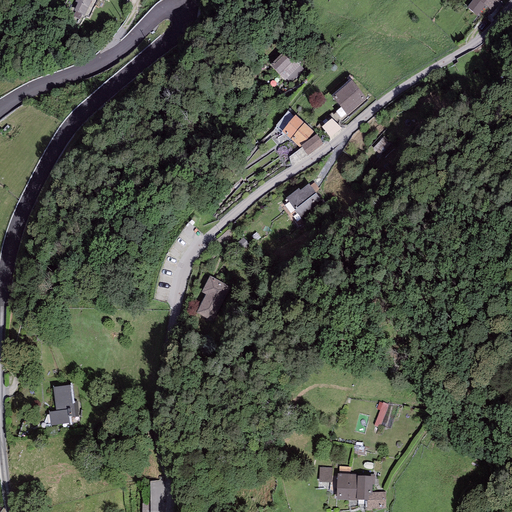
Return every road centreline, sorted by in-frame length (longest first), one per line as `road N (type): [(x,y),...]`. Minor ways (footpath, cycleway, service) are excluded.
road 1 (unclassified): [(169,511),(156,427),(184,269),(270,185),(383,99),(477,43),(511,7)]
road 2 (unclassified): [(0,391),(16,223),(76,117),(177,34),(186,17),(183,6),(172,5),(116,51),(0,110)]
